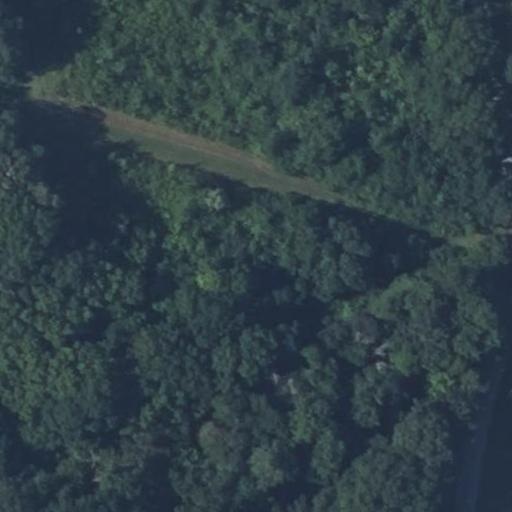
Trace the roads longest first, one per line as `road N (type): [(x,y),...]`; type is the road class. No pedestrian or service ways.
road 1 (tertiary): [(465,511),(484,385),(511,313)]
road 2 (unclassified): [(485,0),(511,124)]
